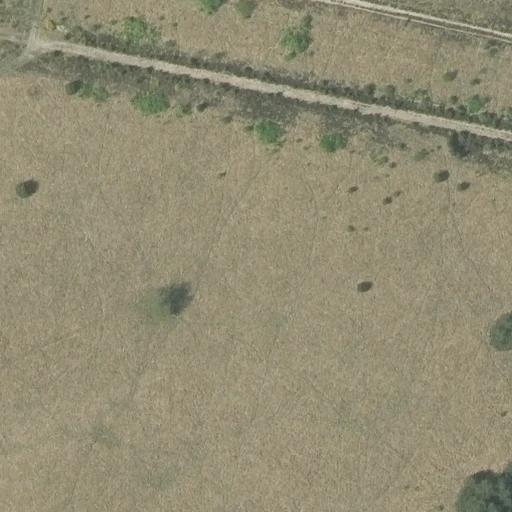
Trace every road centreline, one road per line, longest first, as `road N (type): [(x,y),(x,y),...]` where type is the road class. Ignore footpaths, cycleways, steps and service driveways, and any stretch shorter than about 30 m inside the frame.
road 1 (track): [(511,137),(0,35)]
road 2 (track): [(511,38),(320,0)]
